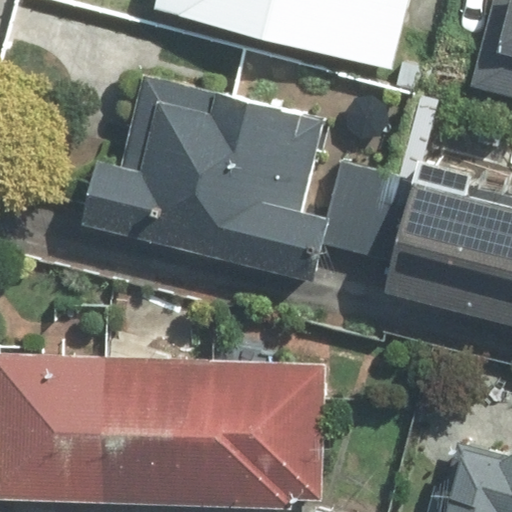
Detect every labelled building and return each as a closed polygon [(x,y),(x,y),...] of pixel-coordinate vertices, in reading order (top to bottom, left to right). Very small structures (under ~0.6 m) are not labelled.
[(127,0),(125,9),(392,79),(413,0),(127,0)] [(511,0),(492,0),(479,54),(511,62),(511,0)] [(318,241),(323,219),(295,212),(318,118),(141,73),(118,168),(87,160),(70,230),(306,289),(318,241)] [(379,257),(369,299),(511,335),(511,208),(465,196),(471,173),(407,157),(402,178),(338,162),(323,219),(318,241),(379,257)] [(212,363),(0,350),(0,499),(227,511),(289,511),(290,506),(321,508),(329,362),(266,359),(267,339),(213,336),(212,363)] [(511,511),(511,416),(467,404),(458,437),(435,511),(511,511)]
